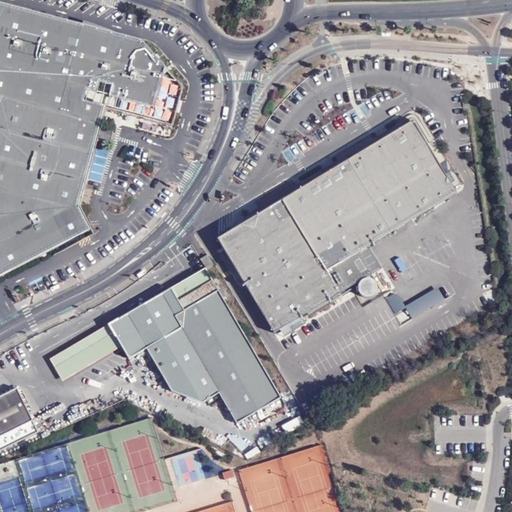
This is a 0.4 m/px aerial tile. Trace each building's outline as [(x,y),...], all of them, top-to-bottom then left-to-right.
[(86,178),(91,159),(105,108),(167,123),(177,83),(142,41),(0,3),(0,98),(0,99),(0,98),(0,276),(91,229),(79,205),(86,178)] [(360,251),(371,245),(455,194),(412,122),(282,200),(286,206),(281,210),(278,205),(258,216),(256,228),(243,226),(220,241),(277,333),(374,273),(360,251)] [(386,270),(371,245),(360,251),(374,273),(376,276),(386,270)] [(208,270),(214,266),(207,256),(201,260),(208,270)] [(184,310),(219,290),(213,280),(178,300),(184,310)] [(281,398),(219,290),(184,310),(178,300),(171,288),(109,325),(129,359),(147,349),(172,392),(202,404),(219,393),(237,424),(281,398)] [(0,447),(37,429),(17,388),(0,396),(0,447)] [(0,458),(12,452),(9,445),(38,431),(37,429),(0,447),(0,458)]
